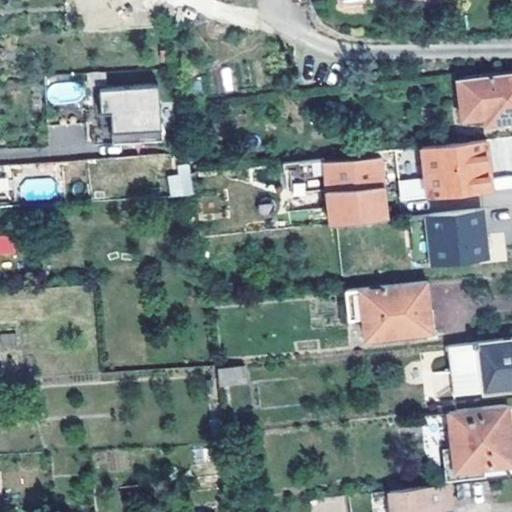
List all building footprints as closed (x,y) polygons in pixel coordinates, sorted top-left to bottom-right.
[(156,8),(155,0),(140,0),(141,9),(156,8)] [(511,119),(511,70),(457,76),(462,124),(511,119)] [(84,100),(84,83),(48,83),(48,99),(84,100)] [(157,83),(90,88),(92,127),(93,133),(138,130),(139,140),(161,139),(157,83)] [(138,130),(93,133),(93,143),(139,140),(138,130)] [(423,154),(427,204),(491,199),(488,159),(487,149),(423,154)] [(189,171),(188,160),(178,161),(182,194),(193,194),(189,171)] [(386,190),(383,161),(314,167),(316,191),(329,190),(329,195),(386,190)] [(481,224),(480,210),(427,215),(431,257),(479,253),(476,225),(481,224)] [(13,237),(0,237),(0,253),(13,253),(13,237)] [(416,279),(347,287),(350,316),(365,314),(367,334),(427,328),(425,309),(430,309),(427,278),(416,279)] [(511,383),(511,335),(443,342),(449,394),(501,388),(500,385),(511,383)] [(218,387),(247,385),(245,366),(217,368),(218,387)] [(509,462),(503,402),(445,408),(452,468),(509,462)] [(438,511),(438,510),(437,498),(447,497),(445,482),(384,489),(386,511),(438,511)] [(324,511),(343,510),(340,486),(316,489),(318,511),(324,511)] [(364,511),(386,511),(384,489),(363,491),(364,511)] [(448,509),(447,497),(437,498),(438,510),(448,509)]
